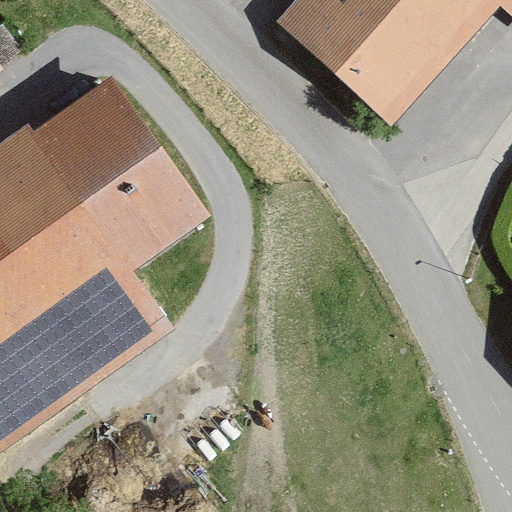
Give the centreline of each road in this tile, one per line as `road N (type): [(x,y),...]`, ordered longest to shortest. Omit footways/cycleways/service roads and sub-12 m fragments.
road 1 (residential): [(184,0),(319,115),(399,231),(478,389),(511,435)]
road 2 (track): [(399,231),(511,120)]
